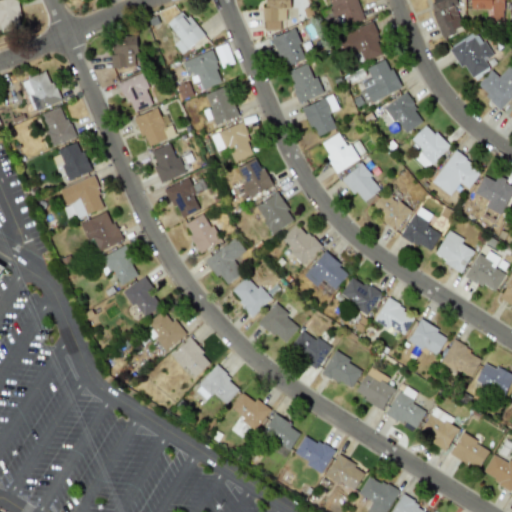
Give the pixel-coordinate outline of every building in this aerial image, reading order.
[(0,0),(0,31),(21,27),(15,0),(0,0)] [(280,29),(279,21),(295,20),(294,8),(289,8),(288,0),(262,0),(263,30),(280,29)] [(363,18),(356,0),(328,0),(338,27),(363,18)] [(427,0),(441,38),(462,30),(453,4),(456,3),(455,0),(427,0)] [(469,0),(470,9),(488,9),(488,21),(503,21),(502,0),(469,0)] [(178,39),(172,43),(180,53),(203,37),(183,10),(166,22),(178,39)] [(363,61),(381,53),(376,41),(379,39),(372,23),(336,38),(344,56),(359,50),(363,61)] [(272,36),(281,66),(304,59),(295,29),(272,36)] [(490,56),(475,31),(447,48),(459,68),(464,65),(472,78),(489,69),(483,60),(490,56)] [(112,67),(135,65),(134,53),(137,53),(135,36),(109,38),(112,67)] [(182,61),(189,78),(196,75),(201,89),(222,81),(209,50),(182,61)] [(365,67),(369,77),(357,82),(367,103),(399,89),(385,58),(365,67)] [(168,65),(176,83),(188,79),(179,60),(168,65)] [(287,70),(296,101),(319,95),(310,63),(287,70)] [(497,76),(490,70),(475,86),(499,108),(511,94),(511,68),(508,65),(497,76)] [(21,79),(32,110),(58,102),(47,71),(21,79)] [(153,104),(141,73),(118,81),(130,112),(153,104)] [(203,94),(214,124),(237,116),(225,85),(203,94)] [(404,133),(422,121),(404,92),(375,111),(385,125),(395,119),(404,133)] [(308,128),(313,126),(316,135),(334,129),(329,112),(337,109),(332,95),(301,106),(308,128)] [(39,114),(51,146),(73,138),(61,106),(39,114)] [(144,146),(174,136),(167,113),(159,116),(157,108),(134,115),(144,146)] [(233,161),(253,153),(240,122),(209,134),(216,151),(226,146),(233,161)] [(448,147),(426,124),(410,139),(421,150),(414,157),(424,169),(448,147)] [(337,172),(357,159),(338,131),(318,144),(337,172)] [(87,172),(78,142),(57,148),(66,179),(87,172)] [(160,182),(183,173),(170,142),(148,151),(160,182)] [(480,170),(453,151),(430,182),(449,195),(458,182),(467,189),(480,170)] [(270,188),(257,157),(236,166),(248,196),(270,188)] [(341,178),(362,203),(380,187),(359,163),(341,178)] [(67,216),(74,213),(76,217),(104,207),(91,175),(57,189),(67,216)] [(484,207),(501,214),(511,187),(511,184),(495,177),(494,181),(481,175),(474,193),(487,199),(484,207)] [(191,186),(187,177),(164,188),(179,218),(198,209),(192,195),(200,191),(197,183),(191,186)] [(410,209),(383,191),(373,207),(382,213),(378,219),(395,230),(410,209)] [(253,207),(272,234),(293,219),(275,192),(253,207)] [(92,238),(97,251),(120,241),(108,210),(78,223),(86,240),(92,238)] [(199,252),(219,241),(203,212),(183,224),(199,252)] [(413,214),(400,234),(428,252),(441,232),(413,214)] [(291,249),(288,251),(300,265),(319,247),(296,222),(280,238),(291,249)] [(434,258),(463,270),(472,249),(460,244),(463,238),(446,230),(434,258)] [(241,272),(232,259),(244,250),(234,237),(205,260),(224,285),(241,272)] [(117,285),(137,274),(122,245),(102,255),(117,285)] [(322,280),(333,290),(348,273),(324,251),(302,275),(315,287),(322,280)] [(476,253),(464,276),(494,291),(504,273),(498,270),(500,267),(497,265),(500,258),(487,251),(484,257),(476,253)] [(251,316),(269,300),(247,275),(229,291),(251,316)] [(338,296),(367,313),(380,293),(351,275),(338,296)] [(511,304),(511,275),(498,295),(511,304)] [(160,305),(142,277),(122,290),(140,318),(160,305)] [(373,320),(403,336),(414,314),(385,299),(373,320)] [(283,343),(299,325),(272,303),(257,322),(283,343)] [(183,336),(164,309),(143,324),(162,351),(183,336)] [(447,334),(417,320),(407,341),(437,355),(447,334)] [(301,328),(288,347),(316,367),(329,347),(301,328)] [(209,362),(188,338),(169,355),(190,378),(209,362)] [(468,378),(481,357),(452,340),(439,362),(468,378)] [(320,372),(349,389),(361,368),(332,351),(320,372)] [(474,381),(503,394),(511,375),(484,362),(474,381)] [(193,389),(205,400),(212,393),(224,404),(239,388),(215,365),(193,389)] [(354,395),(383,408),(392,387),(385,383),(388,376),(367,367),(354,395)] [(410,402),(416,392),(402,384),(384,414),(412,431),(424,410),(410,402)] [(254,429),(269,409),(255,398),(252,401),(241,392),(228,409),(254,429)] [(458,428),(449,423),(452,418),(433,406),(417,433),(445,449),(458,428)] [(287,454),(299,428),(271,415),(259,441),(287,454)] [(320,472),(333,451),(304,433),(292,454),(320,472)] [(461,433),(449,453),(476,470),(488,449),(461,433)] [(511,462),(506,460),(506,461),(489,454),(481,476),(511,487),(511,462)] [(364,468),(335,455),(325,477),(354,490),(364,468)] [(384,511),(396,491),(368,474),(356,493),(371,502),(365,511),(384,511)] [(428,511),(429,511),(399,494),(388,511),(428,511)]
